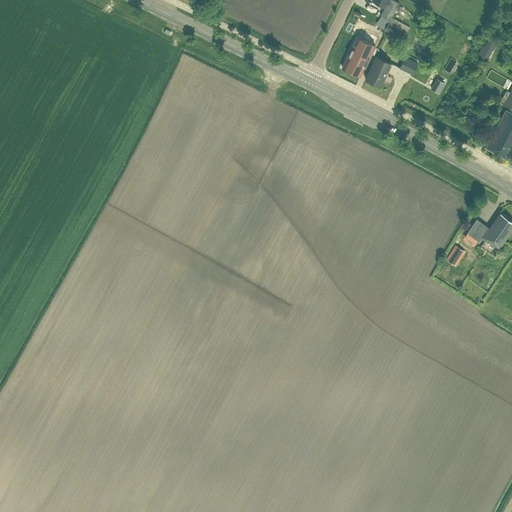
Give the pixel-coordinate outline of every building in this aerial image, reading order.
[(373,0),(373,1),(383,7),(379,14),(389,20),(399,2),(395,0),(373,0)] [(392,17),(384,30),(403,41),(411,28),(392,17)] [(376,37),(374,36),(361,29),(357,36),(356,36),(342,67),(360,75),(375,45),(374,44),(376,37)] [(385,60),(387,56),(379,52),(377,56),(376,56),(365,78),(380,86),(391,63),(385,60)] [(412,74),(418,63),(404,56),(399,68),(412,74)] [(436,78),(430,88),(439,93),(445,83),(436,78)] [(511,107),(511,87),(503,103),(511,107)] [(507,159),(511,149),(511,113),(505,110),(486,147),(507,159)] [(490,228),(478,219),(476,218),(466,232),(478,241),(481,237),(496,248),(511,226),(511,222),(506,218),(507,217),(502,213),(501,214),(500,214),(490,228)]
